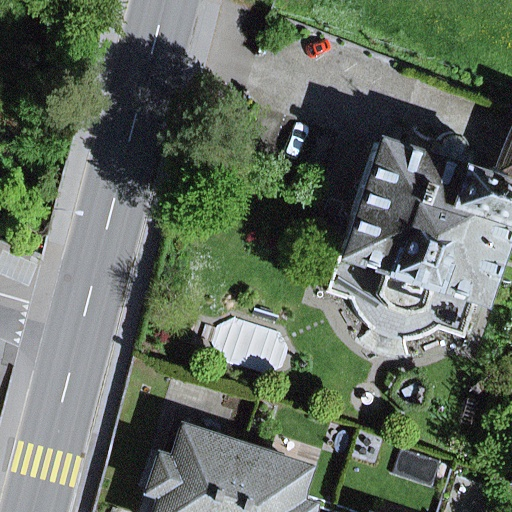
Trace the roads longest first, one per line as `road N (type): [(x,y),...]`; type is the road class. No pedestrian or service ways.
road 1 (primary): [(166,0),(82,326)]
road 2 (primary): [(82,326),(34,511)]
